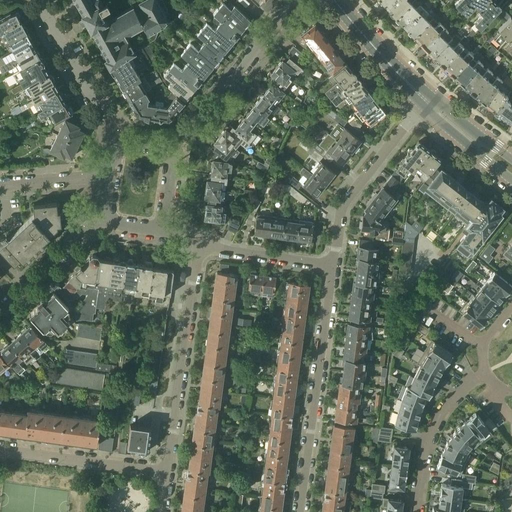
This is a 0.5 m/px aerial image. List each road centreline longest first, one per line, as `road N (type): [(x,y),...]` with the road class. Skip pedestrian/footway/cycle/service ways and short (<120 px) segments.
road 1 (residential): [(298,511),(332,264)]
road 2 (residential): [(200,242),(167,473)]
road 3 (residential): [(168,155),(294,0)]
road 4 (residential): [(424,101),(341,209),(332,264)]
road 5 (residential): [(167,473),(0,449)]
road 6 (residential): [(119,148),(38,0)]
road 7 (residential): [(484,372),(439,416),(416,511)]
road 8 (residential): [(0,309),(106,213)]
road 9 (secondary): [(424,101),(334,0)]
road 10 (residential): [(332,264),(200,242)]
